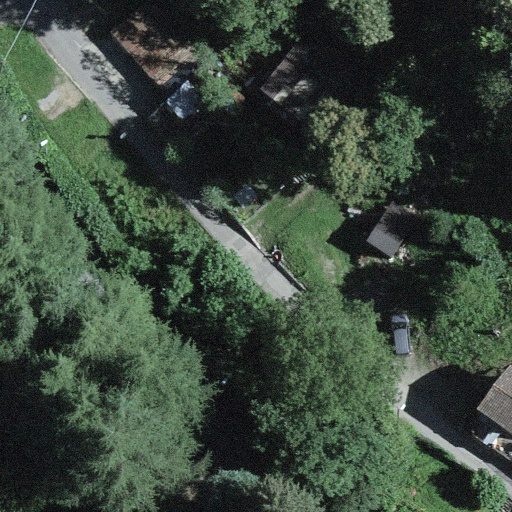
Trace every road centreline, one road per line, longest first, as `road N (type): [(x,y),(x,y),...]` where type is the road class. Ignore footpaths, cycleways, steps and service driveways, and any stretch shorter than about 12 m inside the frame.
road 1 (residential): [(511,493),(367,376),(282,292),(21,0)]
road 2 (tertiary): [(308,511),(149,348),(0,160)]
